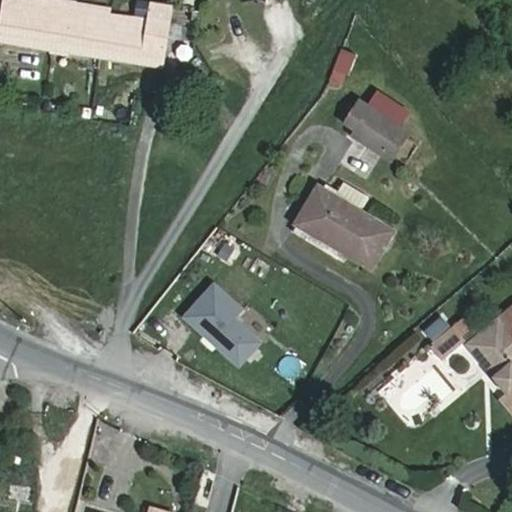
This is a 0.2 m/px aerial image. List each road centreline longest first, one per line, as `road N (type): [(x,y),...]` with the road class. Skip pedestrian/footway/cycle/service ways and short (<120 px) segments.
road 1 (tertiary): [(0,340),(38,364),(251,445),(390,511)]
road 2 (unknown): [(251,445),(337,359),(357,308),(347,286),(265,240)]
